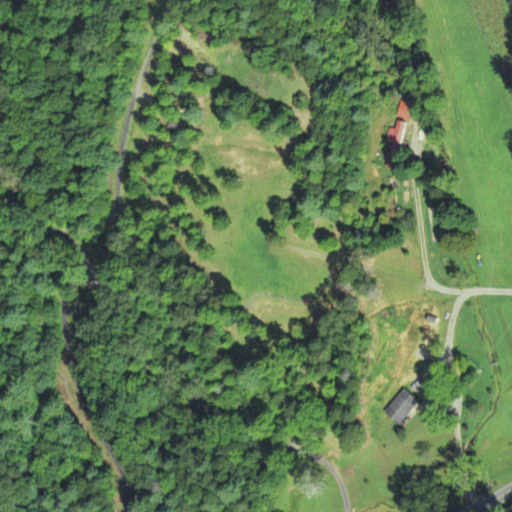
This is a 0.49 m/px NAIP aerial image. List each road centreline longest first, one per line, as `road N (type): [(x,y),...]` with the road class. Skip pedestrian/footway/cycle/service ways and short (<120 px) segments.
road 1 (residential): [(347,511),(333,468),(175,387),(117,311),(113,271),(151,97),(183,0)]
road 2 (residential): [(113,290),(0,168)]
